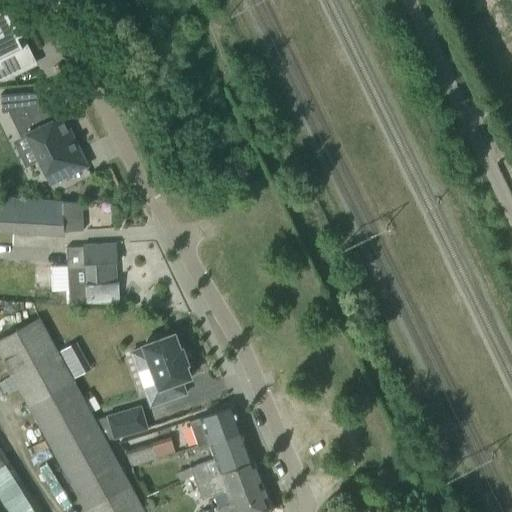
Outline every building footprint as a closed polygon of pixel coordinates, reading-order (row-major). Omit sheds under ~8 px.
[(511,0),(500,0),(468,13),(491,71),(511,62),(511,0)] [(5,8),(0,10),(0,81),(5,81),(14,76),(8,64),(26,55),(17,36),(23,34),(17,23),(13,25),(5,8)] [(38,92),(0,95),(1,112),(8,112),(20,137),(27,134),(51,184),(87,166),(62,115),(51,120),(45,108),(39,108),(38,92)] [(0,199),(0,231),(64,235),(64,230),(82,230),(82,205),(0,199)] [(83,247),(66,247),(67,268),(68,285),(85,284),(86,303),(99,302),(119,301),(118,282),(116,282),(115,263),(117,263),(116,243),(96,244),(83,245),(83,247)] [(143,511),(38,320),(0,340),(0,353),(86,511),(143,511)] [(175,333),(159,339),(158,335),(147,339),(148,343),(143,345),(143,347),(131,352),(136,367),(150,365),(157,383),(144,387),(151,406),(186,393),(181,381),(191,377),(186,364),(188,364),(182,348),(180,349),(175,333)] [(114,438),(147,428),(140,406),(107,416),(114,438)] [(198,447),(210,443),(242,431),(234,407),(234,406),(189,422),(198,447)] [(190,468),(177,473),(180,481),(193,476),(196,483),(254,461),(242,431),(210,443),(215,459),(190,468)] [(152,444),(147,445),(126,452),(130,465),(156,457),(152,444)] [(217,504),(263,487),(254,461),(196,483),(202,498),(213,494),(217,504)] [(271,508),(263,487),(217,504),(218,507),(203,511),(270,511),(273,508),(271,508)]
